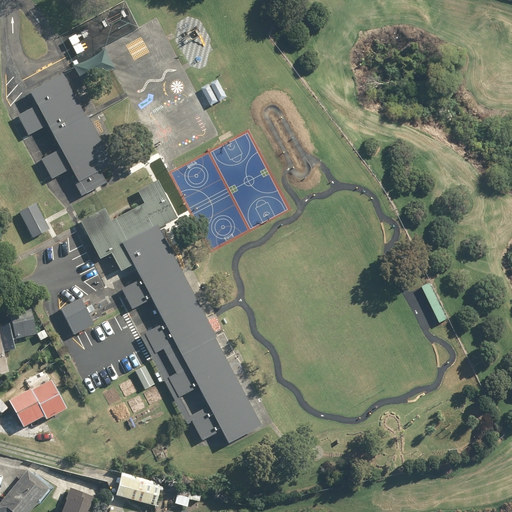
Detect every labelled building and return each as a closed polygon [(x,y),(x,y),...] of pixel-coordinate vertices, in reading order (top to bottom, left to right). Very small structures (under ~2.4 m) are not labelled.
[(73,35),(65,39),(75,56),(83,51),(73,35)] [(71,67),(81,87),(111,71),(101,51),(71,67)] [(115,172),(66,80),(33,98),(39,110),(18,120),(30,144),(50,133),(63,157),(46,165),(55,183),(74,174),(82,189),(115,172)] [(214,80),(200,91),(212,107),(226,96),(214,80)] [(27,171),(0,185),(0,191),(10,210),(39,194),(27,171)] [(270,431),(167,239),(184,231),(177,217),(168,200),(92,240),(105,264),(128,252),(145,282),(125,293),(137,314),(154,306),(167,329),(148,339),(185,408),(205,397),(215,417),(199,425),(210,446),(224,439),(231,452),(270,431)] [(38,210),(20,219),(36,246),(53,237),(38,210)] [(80,304),(64,313),(80,341),(96,333),(80,304)] [(31,314),(9,317),(12,339),(34,335),(31,314)] [(131,320),(105,335),(122,365),(147,350),(131,320)] [(29,390),(6,402),(20,428),(40,418),(42,422),(65,410),(45,371),(24,381),(29,390)] [(126,394),(98,409),(125,457),(152,441),(126,394)] [(27,473),(0,500),(0,511),(26,511),(37,501),(38,503),(51,489),(35,474),(32,478),(27,473)] [(120,473),(112,495),(152,509),(159,487),(120,473)] [(80,511),(83,505),(88,506),(91,499),(66,489),(56,511),(80,511)]
